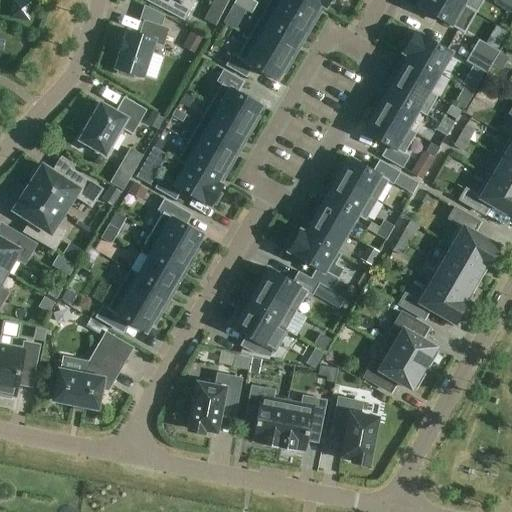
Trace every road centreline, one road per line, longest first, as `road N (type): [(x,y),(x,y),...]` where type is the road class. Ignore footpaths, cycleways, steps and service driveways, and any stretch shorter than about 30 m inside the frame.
road 1 (residential): [(122,457),(268,193)]
road 2 (residential): [(390,509),(122,457)]
road 3 (residential): [(511,288),(390,509)]
road 4 (residential): [(268,193),(293,207),(377,64),(353,50)]
road 5 (residential): [(353,50),(329,36),(244,179),(268,193)]
road 6 (residential): [(0,155),(76,70),(99,0)]
road 7 (residential): [(122,457),(0,432)]
